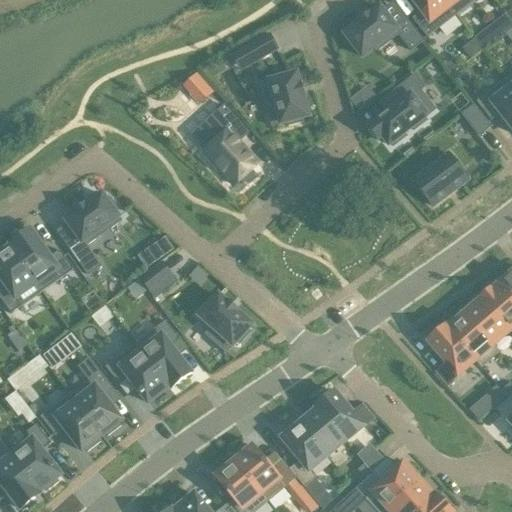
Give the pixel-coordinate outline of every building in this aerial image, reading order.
[(412,19),(427,38),(456,16),(443,0),(412,0),(422,12),(412,19)] [(443,0),(456,16),(476,0),(443,0)] [(359,24),(345,35),(362,57),(375,47),(378,51),(399,35),(395,30),(396,29),(380,8),(371,15),(359,24)] [(511,22),(506,15),(475,39),(484,49),(511,27),(511,22)] [(396,29),(395,30),(399,35),(411,52),(423,42),(407,21),(396,29)] [(270,36),(247,50),(254,63),(277,49),(270,36)] [(453,62),(445,67),(451,75),(459,69),(453,62)] [(198,74),(183,87),(188,93),(203,80),(198,74)] [(297,75),(260,85),(272,127),(287,123),(288,127),(303,122),(302,119),(308,117),(304,100),(300,85),(299,85),(297,75)] [(424,88),(415,76),(393,93),(402,103),(387,114),(369,128),(378,139),(382,136),(389,146),(391,144),(394,147),(406,137),(404,134),(412,128),(414,131),(427,122),(424,118),(435,111),(420,91),(424,88)] [(511,129),(511,88),(506,80),(476,102),(491,121),(500,114),(511,129)] [(360,110),(377,96),(368,85),(352,99),(360,110)] [(490,127),(474,106),(462,115),(478,136),(490,127)] [(201,144),(198,146),(234,186),(239,181),(239,182),(241,180),(244,183),(254,174),(251,171),(253,170),(253,169),(258,165),(238,143),(248,134),(224,107),(213,117),(221,126),(201,144)] [(468,180),(449,155),(414,181),(418,187),(417,187),(428,202),(429,201),(433,207),(468,180)] [(75,234),(64,241),(88,275),(101,267),(86,246),(121,222),(115,213),(118,211),(109,198),(106,200),(102,195),(98,198),(96,194),(89,200),(91,203),(66,220),(69,225),(75,234)] [(31,231),(11,245),(12,247),(11,248),(42,293),(73,271),(60,251),(50,258),(31,231)] [(165,238),(156,244),(165,257),(174,250),(165,238)] [(11,248),(0,255),(0,277),(7,288),(0,293),(0,298),(11,314),(42,293),(11,248)] [(163,264),(141,281),(155,299),(177,282),(163,264)] [(511,273),(500,284),(511,297),(511,273)] [(511,297),(500,284),(492,291),(492,290),(482,299),(511,331),(511,330),(511,297)] [(218,296),(200,317),(212,328),(206,335),(226,354),(237,342),(240,345),(250,333),(247,330),(251,325),(218,296)] [(511,331),(482,299),(481,299),(482,300),(465,314),(493,347),(494,346),(511,331)] [(500,353),(494,346),(493,347),(465,314),(449,328),(448,329),(476,361),(475,362),(481,369),(482,369),(482,368),(499,354),(500,353)] [(166,322),(136,345),(169,388),(170,387),(172,389),(191,374),(178,356),(171,348),(180,341),(166,322)] [(476,361),(448,329),(449,328),(447,326),(446,327),(428,343),(447,364),(438,372),(449,385),(475,362),(476,361)] [(72,335),(44,357),(53,369),(82,348),(72,335)] [(136,345),(106,368),(120,387),(130,380),(149,404),(169,388),(136,345)] [(40,357),(24,369),(32,380),(48,368),(40,357)] [(24,369),(8,381),(16,392),(32,380),(24,369)] [(99,373),(70,395),(102,437),(106,433),(108,436),(120,427),(118,424),(122,421),(111,407),(104,399),(114,392),(99,373)] [(511,384),(511,383),(501,391),(507,397),(511,392),(511,384)] [(316,408),(345,443),(373,420),(362,407),(353,415),(335,393),(316,408)] [(70,395),(41,418),(55,437),(65,429),(82,452),(85,449),(88,452),(100,443),(98,440),(102,437),(70,395)] [(328,457),(345,443),(316,408),(317,410),(300,424),(328,457)] [(29,409),(22,415),(30,424),(36,419),(29,409)] [(289,470),(298,481),(305,489),(316,479),(310,471),(328,457),(300,424),(282,439),(300,461),(289,470)] [(30,437),(9,453),(40,492),(44,489),(46,492),(58,482),(56,480),(61,476),(42,452),(51,444),(37,425),(27,433),(30,437)] [(234,462),(269,505),(298,481),(289,470),(281,461),(270,469),(252,447),(249,450),(247,447),(234,457),(237,460),(234,462)] [(0,483),(1,484),(21,510),(40,495),(39,493),(40,492),(9,453),(0,459),(0,483)] [(377,453),(364,465),(372,474),(385,461),(377,453)] [(234,499),(223,508),(226,511),(259,511),(269,505),(234,462),(231,464),(229,462),(217,472),(219,474),(216,477),(234,499)] [(386,511),(419,481),(417,479),(420,477),(409,465),(406,467),(403,464),(382,484),(373,473),(355,490),(376,511),(386,511)] [(366,480),(372,474),(364,465),(358,471),(366,480)] [(434,498),(419,481),(386,511),(420,511),(435,498),(434,498)] [(328,493),(316,502),(321,509),(333,499),(328,493)] [(226,511),(223,508),(218,511),(208,511),(194,495),(190,499),(188,496),(175,506),(178,509),(174,511),(226,511)] [(451,511),(436,496),(434,498),(435,498),(420,511),(451,511)]
